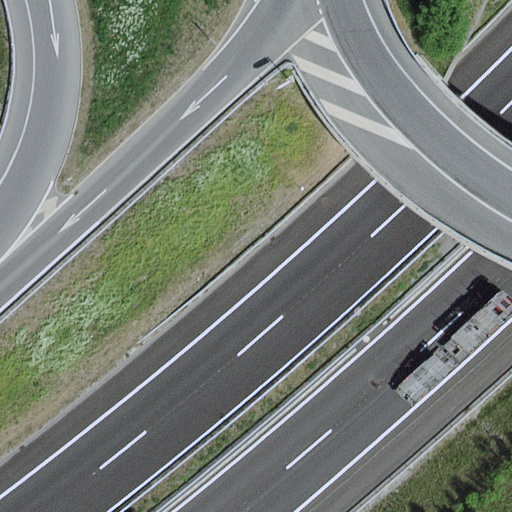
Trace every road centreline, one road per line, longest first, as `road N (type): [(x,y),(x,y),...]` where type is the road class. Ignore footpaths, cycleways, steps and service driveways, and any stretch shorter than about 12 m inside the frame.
road 1 (motorway): [(511,107),(265,336),(48,511)]
road 2 (motorway): [(292,0),(0,282)]
road 3 (motorway): [(240,511),(511,275)]
road 4 (primary): [(340,0),(383,83),(430,134),(511,196)]
road 5 (motorway): [(47,0),(54,70),(47,119),(26,179),(0,220)]
